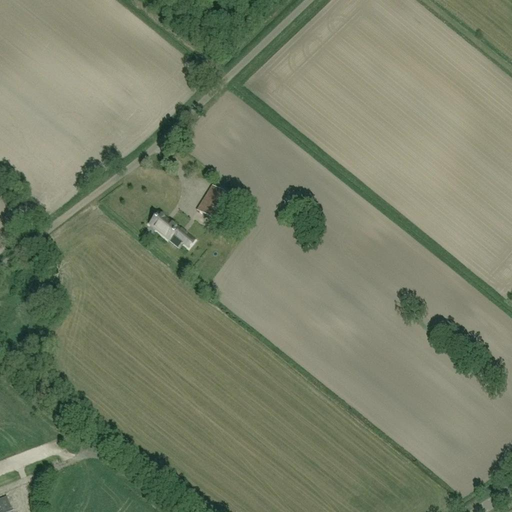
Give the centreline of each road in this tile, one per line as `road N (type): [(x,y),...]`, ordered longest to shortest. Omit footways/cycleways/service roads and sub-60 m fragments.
road 1 (unclassified): [(0,266),(120,176),(309,0)]
road 2 (unclassified): [(174,511),(0,374)]
